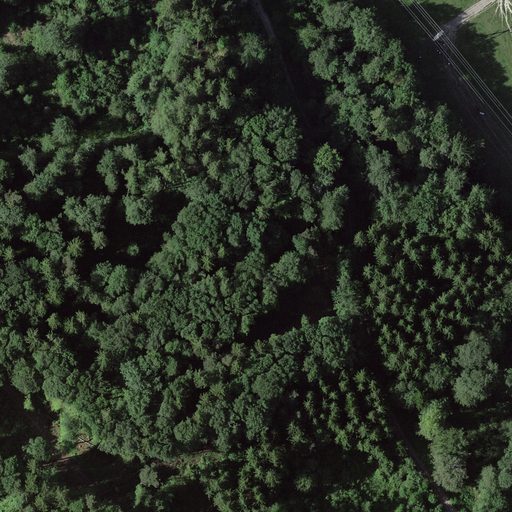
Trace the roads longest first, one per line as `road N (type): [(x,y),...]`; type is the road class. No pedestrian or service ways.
road 1 (track): [(253,0),(341,191),(357,291),(395,428),(453,511)]
road 2 (track): [(113,511),(75,476),(2,373)]
